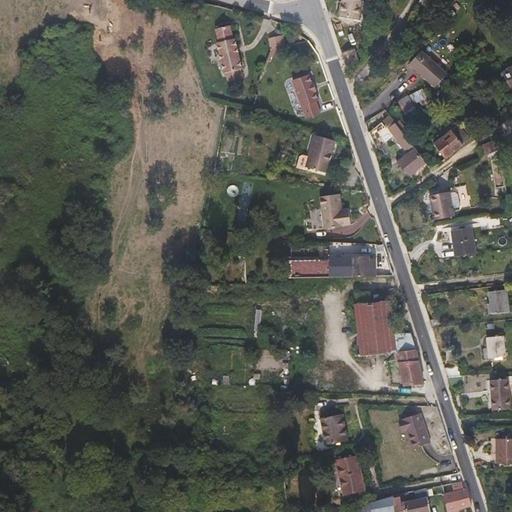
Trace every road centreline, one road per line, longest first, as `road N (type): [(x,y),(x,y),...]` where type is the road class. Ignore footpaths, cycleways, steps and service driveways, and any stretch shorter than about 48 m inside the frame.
road 1 (tertiary): [(477,511),(380,210)]
road 2 (tertiary): [(380,210),(317,17)]
road 3 (residential): [(380,210),(481,137)]
